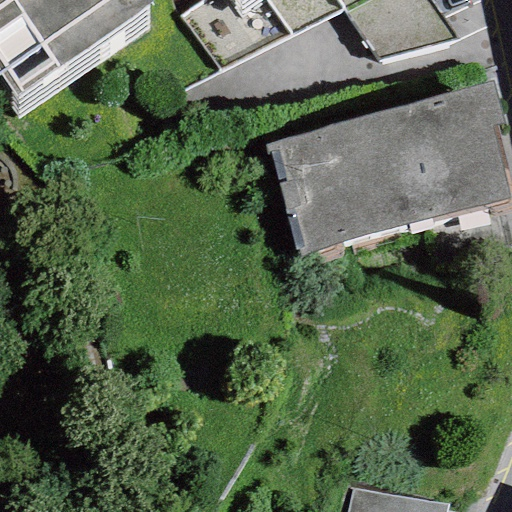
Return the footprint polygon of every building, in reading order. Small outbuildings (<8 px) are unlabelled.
[(0,0),(0,98),(15,120),(158,24),(141,0),(0,0)] [(465,45),(433,0),(267,0),(239,20),(225,0),(201,0),(178,16),(219,75),(342,12),(376,62),(465,45)] [(225,0),(239,20),(267,0),(225,0)] [(489,96),(267,154),(296,265),(511,209),(511,192),(510,186),(501,188),(490,144),(501,141),(489,96)] [(444,511),(445,508),(351,485),(344,511),(444,511)]
